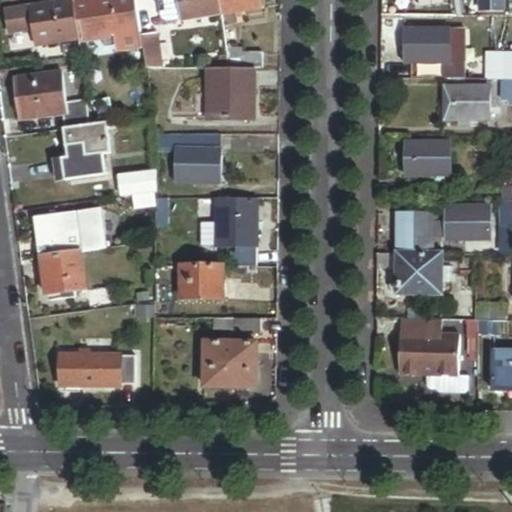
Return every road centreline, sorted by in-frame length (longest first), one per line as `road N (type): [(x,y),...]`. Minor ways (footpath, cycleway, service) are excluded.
road 1 (residential): [(331,0),(324,453)]
road 2 (tertiary): [(324,453),(24,451)]
road 3 (tertiary): [(511,457),(324,453)]
road 4 (residential): [(0,267),(24,451)]
